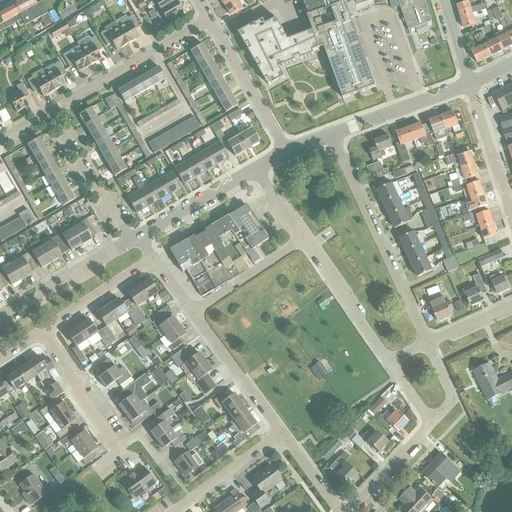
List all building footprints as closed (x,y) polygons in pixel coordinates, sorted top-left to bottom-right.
[(34,0),(22,0),(14,4),(24,24),(25,24),(25,25),(41,16),(46,25),(53,22),(42,1),(37,4),(34,0)] [(103,0),(102,0),(93,4),(96,12),(107,8),(103,0)] [(154,0),(160,11),(177,1),(176,0),(154,0)] [(238,0),(234,0),(225,5),(231,16),(244,9),(238,0)] [(303,0),(309,15),(317,13),(320,22),(349,12),(345,3),(352,0),(355,0),(357,3),(364,0),(303,0)] [(397,0),(402,13),(427,4),(426,3),(425,0),(397,0)] [(177,1),(160,11),(166,21),(183,11),(177,1)] [(461,17),(482,11),(481,5),(471,8),(469,2),(457,5),(461,17)] [(67,17),(79,10),(74,3),(62,11),(67,17)] [(14,4),(0,11),(0,16),(6,28),(17,22),(20,26),(24,24),(14,4)] [(432,22),(427,4),(402,13),(409,31),(415,28),(416,31),(427,26),(426,24),(432,22)] [(508,26),(502,14),(498,7),(492,10),(497,21),(499,20),(503,29),(508,26)] [(482,11),(461,17),(464,29),(476,25),(474,19),(484,16),(483,11),(482,11)] [(85,12),(70,19),(73,25),(88,18),(85,12)] [(349,12),(320,22),(324,35),(317,37),(321,49),(324,47),(343,99),(376,87),(349,12)] [(506,12),(502,14),(508,26),(511,25),(506,12)] [(255,24),(239,33),(246,46),(249,44),(252,49),(249,51),(256,63),(259,61),(262,66),(258,68),(265,80),(269,79),(272,85),(285,77),(280,68),(296,62),(294,58),(300,56),(301,60),(314,55),(313,51),(321,49),(317,37),(324,35),(320,22),(317,13),(309,15),(308,16),(312,27),(287,37),(287,36),(283,38),(280,33),(284,31),(277,19),(266,25),(264,20),(255,25),(255,24)] [(125,16),(115,22),(119,29),(127,44),(139,38),(134,30),(139,27),(132,15),(127,18),(125,16)] [(105,31),(100,34),(107,46),(112,43),(116,51),(127,44),(119,29),(115,22),(104,28),(105,31)] [(68,29),(65,23),(49,33),(52,38),(68,29)] [(511,46),(511,34),(511,32),(504,36),(502,31),(495,35),(496,39),(498,39),(503,50),(511,46)] [(474,37),(477,42),(486,38),(483,32),(474,37)] [(77,43),(81,51),(90,66),(101,60),(97,52),(102,49),(95,37),(90,40),(88,37),(77,43)] [(498,39),(496,39),(485,45),(491,57),(503,50),(498,39)] [(190,51),(196,61),(208,54),(202,44),(190,51)] [(491,57),(485,45),(472,51),(478,63),(491,57)] [(81,51),(70,57),(68,52),(62,56),(69,68),(74,65),(79,73),(90,66),(81,51)] [(196,61),(202,71),(214,65),(208,54),(196,61)] [(56,70),(46,76),(54,91),(65,85),(61,77),(66,74),(59,62),(54,65),(56,70)] [(173,75),(177,72),(171,62),(167,65),(173,75)] [(202,71),(208,82),(220,75),(214,65),(202,71)] [(159,67),(148,73),(155,85),(166,79),(159,67)] [(177,72),(173,75),(178,85),(183,82),(177,72)] [(148,73),(139,78),(145,91),(155,85),(148,73)] [(208,82),(214,92),(226,85),(220,75),(208,82)] [(54,91),(46,76),(35,82),(32,78),(27,81),(34,93),(39,90),(43,98),(54,91)] [(139,78),(128,84),(135,97),(145,91),(139,78)] [(183,82),(178,85),(185,95),(189,93),(183,82)] [(8,98),(16,113),(28,106),(23,99),(28,96),(21,84),(16,87),(19,92),(8,98)] [(135,97),(128,84),(118,90),(125,102),(135,97)] [(214,92),(220,102),(232,95),(226,85),(214,92)] [(511,85),(495,94),(502,109),(501,109),(503,114),(506,112),(504,108),(511,104),(511,85)] [(189,93),(185,95),(191,106),(195,103),(189,93)] [(117,107),(121,104),(116,94),(104,100),(110,110),(117,106),(117,107)] [(232,95),(220,102),(226,112),(238,105),(232,95)] [(167,106),(170,110),(180,104),(178,100),(167,106)] [(195,103),(191,106),(196,116),(201,113),(195,103)] [(123,116),(127,114),(121,104),(117,107),(123,116)] [(159,116),(170,110),(167,106),(157,112),(159,116)] [(79,115),(85,125),(97,118),(91,108),(79,115)] [(228,116),(231,121),(243,114),(240,109),(228,116)] [(147,117),(149,122),(159,116),(157,112),(147,117)] [(454,112),(442,116),(447,130),(453,128),(457,139),(463,137),(454,112)] [(201,113),(196,116),(202,126),(206,123),(201,113)] [(129,127),(133,124),(127,114),(123,116),(129,127)] [(511,114),(500,119),(507,142),(511,140),(511,114)] [(442,116),(429,121),(435,134),(437,141),(449,137),(447,130),(442,116)] [(139,127),(149,122),(147,117),(137,123),(139,127)] [(196,130),(201,127),(195,117),(190,120),(196,130)] [(85,125),(91,135),(103,128),(97,118),(85,125)] [(191,133),(196,130),(190,120),(185,123),(191,133)] [(211,126),(220,142),(221,144),(226,140),(220,130),(223,128),(219,121),(211,126)] [(185,136),(191,133),(185,123),(180,125),(185,136)] [(135,137),(139,135),(133,124),(129,127),(135,137)] [(422,124),(409,128),(414,141),(420,139),(422,144),(426,143),(427,148),(434,145),(431,136),(430,133),(426,135),(422,124)] [(180,139),(185,136),(180,125),(174,128),(180,139)] [(91,135),(97,145),(109,138),(103,128),(91,135)] [(180,139),(174,128),(169,131),(175,142),(180,139)] [(414,141),(409,128),(396,133),(400,144),(396,145),(403,164),(410,161),(404,145),(414,141)] [(251,129),(239,136),(247,149),(259,142),(251,129)] [(170,144),(175,142),(169,131),(164,134),(170,144)] [(165,147),(170,144),(164,134),(159,137),(165,147)] [(135,137),(140,147),(145,145),(139,135),(135,137)] [(247,149),(239,136),(227,143),(234,156),(247,149)] [(374,141),(377,148),(370,151),(373,159),(374,160),(386,156),(384,150),(392,147),(388,136),(374,141)] [(165,147),(159,137),(154,140),(160,150),(165,147)] [(27,145),(33,156),(45,148),(39,138),(27,145)] [(97,145),(103,156),(115,148),(109,138),(97,145)] [(160,150),(154,140),(149,143),(154,153),(160,150)] [(229,158),(221,144),(220,142),(208,148),(217,164),(229,158)] [(145,145),(140,147),(146,158),(151,156),(145,145)] [(33,156),(39,166),(51,159),(45,148),(33,156)] [(103,156),(109,166),(121,159),(115,148),(103,156)] [(208,148),(197,155),(206,171),(217,164),(208,148)] [(454,165),(456,171),(475,165),(475,163),(476,162),(475,158),(473,158),(471,153),(468,154),(466,148),(454,152),(456,154),(445,158),(448,167),(454,165)] [(197,155),(185,161),(195,177),(206,171),(197,155)] [(9,170),(13,167),(7,157),(3,159),(9,170)] [(39,166),(45,176),(57,169),(51,159),(39,166)] [(121,159),(109,166),(115,176),(127,169),(121,159)] [(195,177),(185,161),(174,168),(183,184),(195,177)] [(378,174),(379,179),(389,175),(387,170),(383,171),(380,163),(368,168),(371,176),(378,174)] [(459,179),(448,183),(449,189),(450,189),(461,185),(468,183),(467,180),(479,177),(475,165),(456,171),(459,179)] [(13,167),(9,170),(15,180),(19,177),(13,167)] [(45,176),(50,186),(63,179),(57,169),(45,176)] [(393,173),(395,179),(407,175),(405,169),(393,173)] [(173,171),(161,178),(170,194),(182,187),(173,171)] [(418,187),(423,185),(418,173),(413,175),(418,187)] [(138,176),(133,180),(138,189),(139,191),(138,191),(148,207),(159,200),(150,184),(142,189),(141,188),(144,186),(138,176)] [(19,177),(15,180),(21,190),(25,187),(19,177)] [(161,178),(150,184),(159,200),(170,194),(161,178)] [(50,186),(56,196),(68,189),(63,179),(50,186)] [(468,186),(472,198),(484,194),(481,182),(468,186)] [(377,190),(383,203),(398,196),(392,184),(377,190)] [(423,185),(418,187),(423,201),(428,198),(423,185)] [(461,185),(450,189),(449,189),(448,189),(450,195),(463,191),(461,185)] [(25,187),(21,190),(27,200),(31,197),(25,187)] [(68,189),(56,196),(62,207),(75,199),(68,189)] [(148,207),(138,191),(127,198),(136,213),(148,207)] [(7,198),(10,202),(20,196),(17,192),(7,198)] [(462,211),(464,217),(476,213),(476,210),(488,206),(484,194),(472,198),(473,204),(467,206),(468,209),(462,211)] [(383,203),(389,216),(404,209),(398,196),(383,203)] [(31,197),(27,200),(33,210),(37,208),(31,197)] [(0,207),(10,202),(7,198),(0,202),(0,207)] [(428,198),(423,201),(427,210),(421,213),(428,230),(434,227),(438,237),(443,235),(428,198)] [(453,203),(443,205),(445,217),(455,215),(453,203)] [(245,206),(228,216),(239,232),(234,235),(239,243),(247,253),(247,254),(268,239),(245,206)] [(37,208),(33,210),(39,221),(43,218),(37,208)] [(404,209),(389,216),(395,229),(410,222),(404,209)] [(18,215),(20,217),(25,226),(28,224),(29,226),(32,224),(31,223),(34,221),(28,210),(18,215)] [(479,222),(480,228),(494,223),(490,211),(477,215),(476,213),(464,217),(466,223),(471,221),(472,224),(479,222)] [(88,217),(95,229),(98,227),(91,215),(88,217)] [(210,227),(223,249),(225,248),(222,242),(234,235),(239,232),(228,216),(210,227)] [(15,220),(21,231),(26,228),(25,226),(20,217),(15,220)] [(53,217),(48,221),(52,228),(58,225),(53,217)] [(82,224),(72,230),(81,245),(92,239),(91,238),(95,235),(86,219),(81,222),(82,224)] [(9,223),(15,234),(21,231),(15,220),(9,223)] [(52,229),(47,220),(41,223),(46,232),(52,229)] [(4,226),(10,237),(15,234),(9,223),(4,226)] [(494,223),(480,228),(486,247),(497,243),(495,236),(497,235),(494,223)] [(0,228),(0,230),(5,239),(10,237),(4,226),(0,228)] [(33,226),(26,231),(31,237),(37,232),(33,226)] [(210,227),(187,240),(215,289),(239,276),(223,249),(210,227)] [(61,234),(56,237),(65,253),(70,250),(71,251),(81,245),(72,230),(62,235),(61,234)] [(400,239),(406,252),(421,245),(415,232),(400,239)] [(438,237),(444,250),(449,248),(443,235),(438,237)] [(52,241),(42,247),(51,263),(62,257),(61,255),(65,253),(56,237),(51,239),(52,241)] [(16,238),(8,243),(10,248),(19,243),(16,238)] [(202,275),(205,281),(208,286),(211,292),(215,289),(187,240),(169,250),(182,273),(186,270),(192,281),(202,275)] [(466,244),(468,250),(480,247),(478,240),(466,244)] [(239,243),(234,247),(241,257),(247,253),(239,243)] [(406,252),(412,265),(427,258),(421,245),(406,252)] [(31,251),(26,254),(35,270),(40,267),(41,269),(51,263),(42,247),(32,253),(31,251)] [(449,248),(444,250),(447,259),(443,261),(448,273),(460,268),(455,256),(453,257),(449,248)] [(488,256),(478,260),(481,267),(504,257),(501,250),(488,256)] [(22,258),(12,264),(21,280),(31,274),(31,273),(35,270),(26,254),(21,257),(22,258)] [(427,258),(412,265),(418,278),(433,271),(427,258)] [(1,268),(0,269),(0,278),(5,287),(10,285),(11,286),(21,280),(12,264),(2,270),(1,268)] [(192,281),(195,286),(205,281),(202,275),(192,281)] [(473,291),(466,294),(472,307),(485,301),(482,295),(488,293),(482,279),(482,280),(479,275),(474,277),(476,282),(477,284),(471,287),(473,291)] [(497,293),(498,295),(510,289),(504,277),(497,280),(495,276),(490,278),(494,286),(491,288),(495,295),(497,293)] [(148,279),(137,286),(147,300),(157,293),(148,279)] [(208,286),(205,281),(195,286),(198,292),(208,286)] [(147,300),(137,286),(127,293),(136,307),(147,300)] [(211,292),(208,286),(198,292),(201,297),(211,292)] [(162,290),(164,300),(171,299),(170,290),(162,290)] [(318,301),(324,308),(330,302),(325,295),(318,301)] [(449,310),(453,308),(451,302),(447,304),(444,297),(430,303),(438,322),(452,316),(449,310)] [(118,299),(107,306),(117,320),(127,313),(118,299)] [(117,320),(107,306),(97,313),(106,327),(117,320)] [(159,319),(163,316),(171,311),(167,306),(156,314),(159,319)] [(133,312),(141,324),(144,329),(152,323),(149,318),(146,320),(138,309),(133,312)] [(136,327),(141,324),(133,312),(128,315),(136,327)] [(156,329),(158,327),(165,336),(179,326),(172,317),(167,321),(163,316),(159,319),(152,323),(156,329)] [(87,319),(77,326),(86,340),(97,333),(87,319)] [(86,340),(77,326),(67,333),(76,347),(86,340)] [(179,326),(165,336),(171,345),(169,346),(172,351),(183,343),(180,338),(185,335),(179,326)] [(111,344),(116,341),(108,329),(103,332),(111,344)] [(111,344),(103,332),(98,336),(106,347),(111,344)] [(139,334),(132,336),(135,348),(142,346),(139,334)] [(180,367),(186,375),(205,362),(198,353),(193,357),(186,347),(170,358),(178,368),(180,367)] [(73,352),(81,364),(86,361),(78,349),(73,352)] [(38,356),(27,364),(36,376),(40,382),(45,379),(41,373),(46,369),(48,372),(54,368),(47,357),(41,361),(38,356)] [(321,378),(329,370),(320,360),(311,367),(321,378)] [(205,362),(186,375),(193,384),(195,383),(204,395),(205,396),(216,387),(206,374),(212,371),(205,362)] [(27,364),(17,371),(25,383),(36,376),(27,364)] [(474,372),(488,401),(511,388),(511,374),(499,381),(491,364),(474,372)] [(98,378),(105,388),(116,381),(119,386),(131,377),(123,367),(118,371),(114,366),(98,378)] [(174,381),(180,377),(174,367),(168,370),(174,381)] [(153,379),(159,386),(163,382),(150,368),(137,380),(144,387),(153,379)] [(25,383),(17,371),(6,378),(14,390),(25,383)] [(120,404),(118,405),(124,414),(144,400),(147,398),(140,389),(135,382),(121,392),(126,400),(120,404)] [(45,390),(49,395),(59,388),(56,383),(45,390)] [(63,393),(59,388),(49,395),(52,400),(63,393)] [(223,407),(228,413),(241,404),(234,394),(228,397),(225,392),(213,401),(220,409),(223,407)] [(374,414),(386,402),(380,397),(369,409),(374,414)] [(150,409),(147,404),(144,400),(124,414),(131,423),(139,417),(142,422),(161,408),(158,403),(150,409)] [(52,402),(39,412),(43,417),(49,425),(54,422),(69,411),(63,402),(56,407),(52,402)] [(17,406),(18,406),(25,417),(30,413),(23,403),(17,406)] [(236,424),(249,414),(241,404),(228,413),(233,420),(230,423),(232,426),(236,424)] [(205,423),(212,419),(203,405),(196,409),(205,423)] [(25,417),(18,406),(14,408),(22,419),(25,417)] [(182,412),(186,418),(193,413),(189,407),(182,412)] [(165,413),(169,418),(174,415),(170,409),(165,413)] [(54,422),(49,425),(56,434),(59,439),(72,430),(69,425),(76,420),(69,411),(54,422)] [(395,411),(391,415),(387,411),(382,417),(380,415),(376,420),(386,429),(390,425),(397,432),(407,422),(395,411)] [(11,422),(18,418),(14,413),(8,417),(11,422)] [(150,432),(156,440),(171,430),(170,430),(167,426),(172,422),(169,418),(165,413),(154,421),(158,426),(150,432)] [(232,426),(229,428),(231,431),(232,432),(233,432),(235,432),(237,435),(238,434),(243,441),(255,433),(260,429),(249,414),(236,424),(232,426)] [(8,429),(13,426),(11,422),(8,417),(1,422),(4,427),(6,426),(8,429)] [(22,422),(17,426),(22,433),(27,429),(22,422)] [(331,423),(324,428),(326,431),(334,426),(331,423)] [(171,430),(156,440),(162,449),(170,443),(174,448),(185,440),(178,430),(180,429),(177,425),(170,430),(171,430)] [(64,438),(61,441),(64,446),(68,443),(70,447),(73,445),(77,450),(91,440),(84,431),(79,434),(76,430),(64,438)] [(43,431),(35,437),(45,451),(53,445),(43,431)] [(207,435),(211,441),(216,438),(211,431),(207,435)] [(362,437),(378,452),(388,442),(376,432),(372,437),(366,432),(362,437)] [(351,441),(352,441),(361,449),(365,444),(356,436),(351,441)] [(185,445),(189,452),(201,444),(196,437),(185,445)] [(0,440),(0,470),(1,472),(16,461),(8,449),(7,450),(0,441),(0,440)] [(77,451),(71,455),(78,463),(81,461),(85,465),(96,457),(92,452),(97,449),(91,440),(77,450),(77,451)] [(322,457),(327,461),(342,445),(337,441),(322,457)] [(222,443),(216,448),(223,457),(229,452),(222,443)] [(187,452),(173,462),(185,477),(198,468),(197,467),(202,463),(195,454),(190,458),(187,452)] [(424,474),(439,488),(447,480),(450,483),(461,472),(442,455),(424,474)] [(330,468),(337,474),(348,485),(358,475),(339,457),(330,468)] [(58,465),(51,469),(61,484),(67,480),(58,465)] [(285,486),(281,481),(282,480),(271,466),(259,474),(259,473),(251,479),(259,489),(251,495),(261,509),(269,503),(263,494),(274,486),(279,491),(285,486)] [(121,483),(127,491),(129,490),(134,497),(142,492),(145,492),(148,489),(149,487),(155,482),(143,467),(121,483)] [(19,484),(28,498),(26,499),(30,506),(49,493),(45,486),(42,488),(33,475),(19,484)] [(165,486),(160,490),(164,497),(169,493),(165,486)] [(440,503),(449,495),(441,486),(433,494),(440,503)] [(410,511),(426,511),(425,510),(433,501),(423,491),(419,496),(411,489),(400,500),(412,511),(410,511)] [(213,511),(214,511),(237,511),(247,505),(236,490),(230,494),(232,497),(213,511)]
